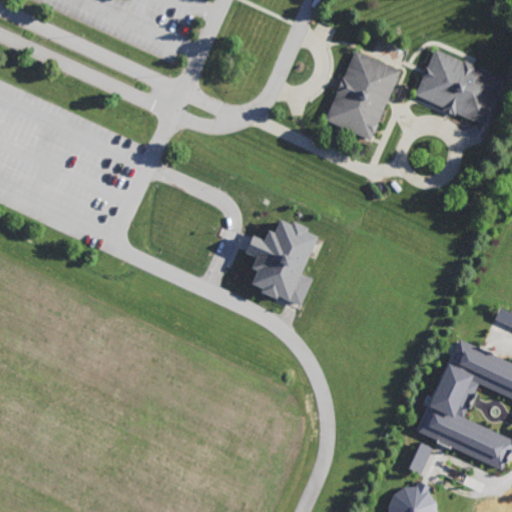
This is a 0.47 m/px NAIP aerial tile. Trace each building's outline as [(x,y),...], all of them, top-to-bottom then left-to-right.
[(432,50),(503,81),(482,127),(413,95),(432,50)] [(400,71),(369,143),(323,121),(354,52),(400,71)] [(251,233),(262,238),(267,227),(273,230),(279,217),(290,222),(292,219),(307,226),(306,229),(317,235),(300,272),(312,278),(300,305),(277,295),(276,297),(260,290),(261,287),(250,281),(256,268),(250,266),(255,256),(244,250),(251,233)] [(511,312),(496,306),(490,319),(511,328),(511,312)] [(511,361),(457,336),(414,433),(501,472),(511,448),(511,443),(457,418),(473,382),(511,399),(511,361)] [(416,442),(405,468),(433,480),(445,455),(416,442)] [(435,511),(436,509),(433,500),(428,493),(421,488),(412,486),(404,486),(397,489),(390,495),(386,501),(384,509),(384,511),(435,511)]
